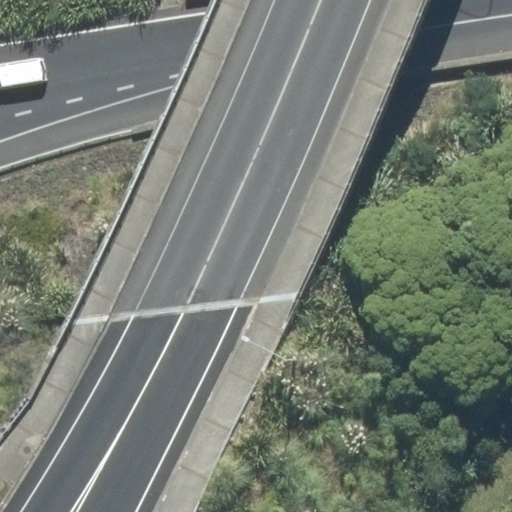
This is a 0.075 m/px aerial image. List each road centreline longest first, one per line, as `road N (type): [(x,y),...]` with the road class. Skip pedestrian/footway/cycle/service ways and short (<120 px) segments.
road 1 (primary): [(324,0),(188,311),(72,511)]
road 2 (motorway): [(497,0),(0,88)]
